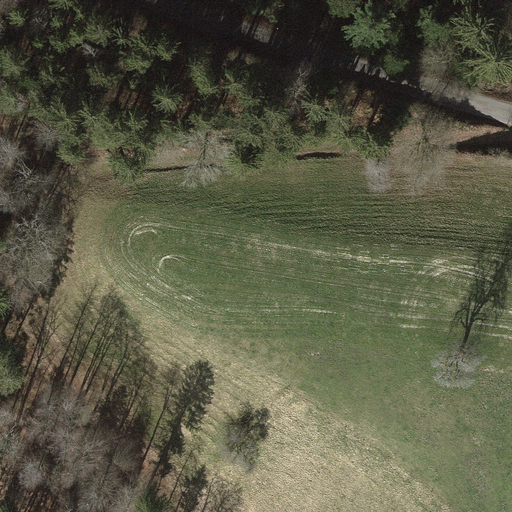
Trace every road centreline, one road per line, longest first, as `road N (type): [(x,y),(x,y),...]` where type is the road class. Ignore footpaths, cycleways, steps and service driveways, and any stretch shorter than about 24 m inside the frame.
road 1 (track): [(511,135),(105,172)]
road 2 (unclassified): [(511,123),(165,0)]
